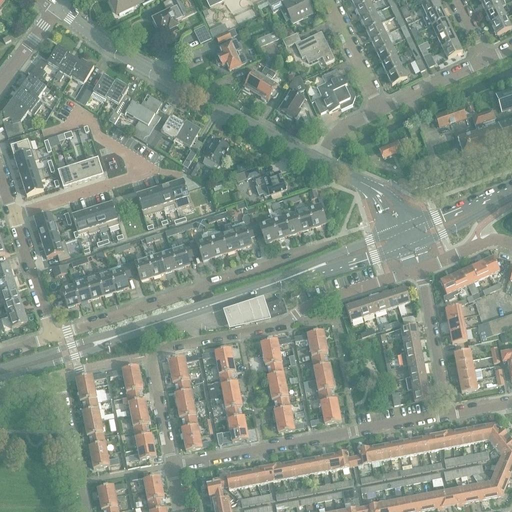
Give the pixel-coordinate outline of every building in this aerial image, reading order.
[(132,7),(142,2),(141,0),(110,0),(109,0),(114,11),(117,10),(119,16),(134,10),(132,7)] [(204,0),(209,10),(224,3),(222,0),(204,0)] [(283,1),(270,7),(273,14),(280,11),(285,23),(290,21),(292,25),(312,16),(304,0),(288,0),(284,2),(283,1)] [(350,0),(355,10),(370,3),(368,0),(350,0)] [(435,0),(422,6),(427,17),(442,10),(436,0),(435,0)] [(487,16),(501,9),(505,7),(501,0),(490,0),(481,4),(487,16)] [(175,23),(181,21),(172,1),(163,6),(165,11),(163,12),(165,15),(153,21),(154,23),(152,24),(156,32),(158,31),(159,33),(167,30),(168,32),(177,28),(175,23)] [(265,1),(256,5),(259,11),(268,6),(265,1)] [(355,10),(361,21),(376,14),(370,3),(355,10)] [(400,16),(394,6),(390,8),(395,19),(400,16)] [(487,16),(492,26),(506,19),(501,9),(487,16)] [(432,28),(447,21),(442,10),(427,17),(422,19),(427,30),(432,28)] [(361,21),(366,32),(381,25),(376,14),(361,21)] [(405,27),(400,16),(395,19),(400,29),(405,27)] [(511,31),(506,19),(492,26),(497,38),(511,31)] [(432,28),(437,39),(452,32),(447,21),(432,28)] [(366,32),(371,43),(386,36),(381,25),(366,32)] [(410,38),(405,27),(400,29),(405,40),(410,38)] [(213,47),(234,37),(232,32),(210,41),(213,47)] [(437,39),(443,50),(457,43),(452,32),(437,39)] [(260,49),(280,40),(276,33),(256,42),(260,49)] [(324,65),(333,61),(321,35),(300,45),(296,35),(282,42),(285,50),(294,45),(301,60),(304,58),(308,65),(321,59),(324,65)] [(210,41),(208,36),(198,41),(200,46),(210,41)] [(371,43),(376,54),(391,47),(386,36),(371,43)] [(415,49),(410,38),(405,40),(411,52),(415,49)] [(243,57),(240,52),(238,47),(237,47),(235,43),(219,50),(221,57),(217,58),(218,60),(217,61),(216,62),(215,65),(218,67),(220,67),(221,67),(222,68),(226,66),(229,73),(240,68),(240,67),(245,64),(245,63),(243,57)] [(463,54),(457,43),(443,50),(448,61),(463,54)] [(418,48),(423,59),(430,56),(428,56),(426,51),(429,49),(426,44),(418,48)] [(57,47),(47,64),(47,65),(59,72),(69,55),(57,47)] [(376,54),(381,65),(396,58),(391,47),(376,54)] [(420,60),(415,49),(411,52),(416,62),(420,60)] [(70,81),(71,79),(81,62),(69,55),(59,72),(58,74),(70,81)] [(435,67),(430,56),(423,59),(429,70),(435,67)] [(381,65),(387,76),(401,69),(396,58),(381,65)] [(420,60),(416,62),(414,63),(420,74),(426,71),(420,60)] [(48,65),(47,65),(47,64),(41,61),(33,71),(42,78),(46,74),(43,72),(48,65)] [(93,69),(81,62),(71,79),(84,86),(74,102),(80,105),(90,87),(85,84),(93,69)] [(274,65),(270,72),(275,75),(279,68),(274,65)] [(407,80),(401,69),(387,76),(392,87),(407,80)] [(33,71),(29,76),(39,83),(42,78),(33,71)] [(323,86),(321,92),(353,103),(355,98),(349,87),(347,88),(342,77),(339,78),(336,71),(321,78),(325,85),(323,86)] [(250,92),(255,95),(265,79),(253,72),(250,76),(247,75),(245,75),(242,80),(243,82),(246,83),(243,88),(244,88),(244,91),(248,93),(250,92)] [(50,92),(39,83),(29,76),(26,80),(27,81),(22,89),(38,101),(45,92),(48,94),(50,92)] [(270,82),(273,79),(267,76),(265,79),(255,95),(260,98),(260,100),(265,103),(266,102),(267,103),(270,98),(273,100),(275,99),(277,96),(277,93),(274,91),(277,86),(270,82)] [(105,102),(106,100),(115,85),(103,77),(95,90),(90,87),(80,105),(85,108),(93,95),(105,102)] [(298,96),(304,92),(298,78),(293,80),(289,88),(293,91),(291,95),(290,95),(280,111),(285,114),(285,115),(293,119),(293,118),(295,119),(300,112),(298,111),(303,102),(298,99),(299,98),(298,97),(298,96)] [(116,83),(115,85),(106,100),(118,107),(109,123),(115,126),(121,115),(127,105),(121,102),(128,90),(116,83)] [(54,96),(58,90),(54,87),(50,92),(54,96)] [(20,95),(15,102),(34,116),(43,105),(38,101),(22,89),(18,93),(20,95)] [(352,106),(353,103),(321,92),(320,95),(321,97),(313,101),(320,115),(327,112),(328,114),(339,109),(340,112),(352,106)] [(501,115),(511,111),(511,92),(496,98),(501,115)] [(130,107),(127,105),(121,115),(124,117),(125,115),(139,123),(131,136),(145,145),(157,125),(151,122),(161,105),(149,98),(142,110),(132,104),(130,107)] [(2,123),(4,128),(17,124),(17,125),(21,124),(27,115),(30,118),(32,116),(34,117),(34,116),(15,102),(12,106),(10,104),(3,114),(5,122),(2,123)] [(438,130),(440,129),(458,124),(458,122),(463,120),(460,109),(444,114),(444,115),(435,118),(438,130)] [(483,124),(485,129),(489,139),(482,142),(482,144),(478,146),(481,154),(508,145),(501,124),(495,126),(493,121),(495,120),(492,111),(481,115),(484,124),(483,124)] [(475,127),(483,124),(484,124),(481,115),(472,118),(475,127)] [(163,129),(157,125),(145,145),(151,148),(158,135),(160,136),(161,135),(175,144),(176,142),(175,142),(185,125),(184,125),(170,117),(163,129)] [(511,120),(501,124),(508,145),(511,143),(511,120)] [(4,128),(6,133),(18,129),(17,125),(17,124),(4,128)] [(185,124),(184,125),(185,125),(175,142),(176,142),(189,150),(188,151),(190,152),(182,167),(183,168),(187,170),(199,151),(192,146),(200,132),(194,128),(193,129),(185,124)] [(20,134),(18,129),(6,133),(7,138),(20,134)] [(464,160),(481,154),(478,146),(482,144),(482,142),(489,139),(485,129),(457,139),(464,160)] [(407,139),(402,141),(408,154),(413,152),(407,139)] [(214,173),(219,168),(224,160),(222,158),(228,148),(226,147),(226,146),(222,143),(221,144),(215,141),(209,151),(207,150),(202,158),(203,159),(202,165),(214,173)] [(30,142),(11,148),(14,158),(35,152),(35,151),(33,152),(30,142)] [(398,142),(380,148),(383,158),(402,151),(398,142)] [(35,152),(14,158),(17,168),(38,161),(35,152)] [(38,161),(17,168),(20,178),(41,171),(37,172),(34,163),(38,162),(38,161)] [(77,162),(76,162),(83,184),(93,180),(88,164),(87,161),(77,164),(77,162)] [(97,161),(88,164),(93,180),(103,177),(97,161)] [(76,162),(66,165),(68,170),(73,187),(83,184),(76,162)] [(190,172),(188,176),(193,179),(199,168),(194,165),(190,172)] [(257,169),(245,174),(247,181),(252,179),(254,183),(255,183),(257,188),(256,189),(259,197),(263,196),(264,199),(269,197),(271,197),(280,194),(285,192),(285,191),(287,189),(285,183),(282,182),(279,174),(261,180),(257,169)] [(68,170),(58,173),(63,190),(73,187),(68,170)] [(41,171),(20,178),(23,188),(45,181),(41,171)] [(183,182),(168,187),(176,210),(191,205),(183,182)] [(41,183),(24,188),(27,198),(44,193),(41,183)] [(220,184),(212,186),(214,193),(222,190),(220,184)] [(196,185),(188,188),(191,196),(199,193),(196,185)] [(168,187),(158,190),(165,211),(165,209),(174,206),(176,210),(168,187)] [(158,190),(148,193),(155,214),(165,211),(158,190)] [(144,218),(155,214),(148,193),(137,197),(144,218)] [(310,201),(316,200),(314,193),(308,194),(310,201)] [(280,194),(271,197),(272,202),(282,199),(280,194)] [(272,212),(280,209),(279,204),(270,207),(272,212)] [(102,208),(108,229),(119,226),(112,205),(102,208)] [(320,207),(308,211),(314,229),(326,225),(320,207)] [(92,211),(99,232),(98,230),(107,227),(108,229),(102,208),(92,211)] [(83,214),(89,235),(99,232),(92,211),(83,214)] [(308,211),(295,215),(301,233),(314,229),(308,211)] [(89,235),(83,214),(73,217),(78,236),(88,233),(89,235)] [(225,214),(214,217),(216,222),(227,219),(225,214)] [(50,215),(34,220),(37,230),(54,225),(50,215)] [(295,215),(283,219),(289,237),(301,233),(295,215)] [(283,219),(271,223),(277,241),(289,237),(283,219)] [(258,222),(251,225),(255,237),(262,235),(265,245),(277,241),(271,223),(260,227),(258,222)] [(54,225),(37,230),(40,240),(59,234),(56,224),(54,225)] [(243,224),(231,228),(238,251),(251,247),(249,239),(255,237),(251,225),(244,227),(243,224)] [(226,235),(221,237),(227,255),(238,251),(231,228),(230,228),(230,227),(227,227),(225,232),(226,235)] [(219,233),(207,234),(215,259),(227,255),(221,237),(220,237),(219,233)] [(59,234),(40,240),(43,250),(60,244),(57,235),(59,235),(59,234)] [(196,243),(189,245),(193,257),(200,255),(202,263),(215,259),(207,234),(205,234),(205,235),(201,236),(203,243),(197,245),(196,243)] [(187,259),(193,257),(189,245),(188,241),(176,245),(178,251),(171,253),(177,271),(189,267),(187,259)] [(60,244),(43,250),(47,260),(68,253),(65,243),(60,244)] [(69,246),(72,253),(78,251),(75,243),(69,246)] [(171,253),(159,257),(165,275),(177,271),(171,253)] [(159,257),(147,261),(153,279),(165,275),(159,257)] [(493,259),(482,264),(488,278),(499,273),(497,268),(493,259)] [(141,283),(153,279),(147,261),(135,265),(134,263),(127,265),(131,277),(138,275),(141,283)] [(482,264),(472,269),(478,283),(488,278),(482,264)] [(125,279),(131,277),(127,265),(120,268),(122,272),(110,275),(116,293),(128,289),(125,279)] [(55,279),(67,274),(64,266),(52,270),(55,279)] [(0,269),(0,282),(12,279),(8,267),(0,269)] [(467,288),(472,297),(474,302),(480,300),(477,294),(473,285),(478,283),(472,269),(461,274),(468,287),(467,288)] [(108,271),(96,275),(104,297),(116,293),(110,275),(108,271)] [(457,292),(467,288),(468,287),(461,274),(451,278),(457,292)] [(96,275),(85,279),(92,301),(104,297),(96,275)] [(446,297),(457,292),(451,278),(440,283),(446,297)] [(0,295),(16,290),(12,279),(0,282),(0,295)] [(73,283),(74,287),(80,305),(92,301),(85,279),(73,283)] [(68,309),(80,305),(74,287),(62,291),(68,309)] [(405,289),(393,293),(398,308),(410,304),(405,289)] [(0,295),(4,307),(20,301),(16,290),(0,295)] [(393,293),(381,297),(386,312),(398,308),(393,293)] [(263,297),(223,310),(229,329),(271,319),(263,297)] [(381,297),(369,301),(374,316),(386,312),(381,297)] [(4,307),(7,318),(23,313),(20,301),(4,307)] [(264,320),(275,316),(286,313),(282,301),(260,308),(264,320)] [(363,320),(374,316),(369,301),(358,305),(363,320)] [(350,324),(363,320),(358,305),(345,309),(345,307),(339,309),(343,319),(348,317),(350,324)] [(445,311),(447,323),(463,320),(460,309),(454,310),(445,311)] [(27,324),(23,313),(7,318),(11,329),(27,324)] [(403,326),(416,324),(414,317),(402,320),(403,326)] [(505,318),(500,320),(504,334),(510,332),(505,318)] [(447,323),(449,334),(465,331),(463,320),(447,323)] [(500,320),(494,322),(498,336),(504,334),(500,320)] [(494,322),(488,324),(492,338),(498,336),(494,322)] [(477,327),(479,334),(484,333),(486,340),(492,338),(488,324),(482,325),(477,327)] [(401,330),(403,342),(418,339),(416,327),(401,330)] [(467,342),(465,331),(449,334),(451,345),(467,342)] [(308,341),(309,346),(325,343),(322,332),(307,335),(307,336),(294,339),(295,343),(308,341)] [(508,334),(500,336),(501,345),(510,343),(508,334)] [(261,344),(263,355),(279,352),(278,347),(291,344),(290,339),(277,342),(277,341),(261,344)] [(403,342),(405,355),(421,352),(418,339),(403,342)] [(327,355),(325,343),(309,346),(312,364),(326,361),(325,356),(327,355)] [(491,350),(492,358),(499,357),(497,349),(491,350)] [(215,358),(217,364),(232,361),(230,350),(214,353),(215,354),(201,356),(202,361),(215,358)] [(267,367),(268,372),(282,370),(279,352),(263,355),(265,367),(267,367)] [(403,367),(408,367),(423,364),(421,352),(405,355),(401,356),(403,367)] [(454,355),(456,365),(472,362),(470,352),(454,355)] [(511,353),(501,355),(503,364),(508,363),(511,383),(511,353)] [(168,361),(171,373),(186,370),(185,364),(198,361),(197,357),(184,359),(184,358),(168,361)] [(235,373),(232,361),(217,364),(220,381),(233,378),(232,373),(235,373)] [(327,366),(326,361),(312,364),(316,381),(331,378),(329,366),(327,366)] [(456,365),(458,375),(473,372),(472,362),(456,365)] [(408,367),(410,379),(425,376),(423,364),(408,367)] [(123,376),(124,382),(140,379),(138,367),(122,371),(109,374),(110,379),(123,376)] [(175,384),(176,390),(190,387),(186,370),(171,373),(173,385),(175,384)] [(267,377),(270,389),(285,386),(282,370),(268,372),(269,377),(267,377)] [(458,375),(459,384),(475,381),(473,372),(458,375)] [(76,379),(78,391),(94,388),(93,382),(106,379),(105,375),(92,377),(91,376),(76,379)] [(408,391),(412,391),(428,388),(425,376),(410,379),(405,379),(408,391)] [(504,386),(502,376),(496,377),(497,385),(498,387),(504,386)] [(234,384),(233,378),(220,381),(223,398),(239,395),(237,383),(234,384)] [(334,390),(331,378),(316,381),(319,398),(333,395),(332,390),(334,390)] [(142,391),(140,379),(124,382),(128,400),(141,397),(140,391),(142,391)] [(477,391),(475,381),(459,384),(461,394),(465,394),(466,395),(468,394),(468,393),(477,391)] [(274,401),(275,407),(289,404),(285,386),(270,389),(272,402),(274,401)] [(175,395),(177,407),(193,404),(190,387),(176,390),(177,394),(175,395)] [(214,387),(208,388),(210,401),(217,399),(214,387)] [(82,402),(83,407),(97,405),(94,388),(78,391),(80,402),(82,402)] [(430,400),(428,388),(412,391),(415,403),(430,400)] [(394,407),(401,406),(398,394),(391,395),(394,407)] [(241,408),(239,395),(223,398),(227,416),(240,413),(239,408),(241,408)] [(334,400),(333,395),(319,398),(323,415),(338,412),(336,400),(334,400)] [(142,401),(141,397),(128,400),(131,416),(147,413),(144,401),(142,401)] [(181,419),(182,424),(196,422),(193,404),(177,407),(179,419),(181,419)] [(274,412),(276,424),(292,421),(289,404),(275,407),(276,411),(274,412)] [(82,412),(84,425),(100,422),(97,405),(83,407),(84,412),(82,412)] [(340,423),(338,412),(323,415),(323,420),(313,422),(314,427),(324,425),(325,426),(340,423)] [(149,425),(147,413),(131,416),(134,433),(148,431),(147,426),(149,425)] [(241,418),(240,413),(227,416),(230,433),(246,430),(243,418),(241,418)] [(293,426),(292,421),(276,424),(278,435),(294,432),(294,431),(303,429),(302,424),(293,426)] [(89,437),(90,442),(104,439),(100,422),(84,425),(87,437),(89,437)] [(181,429),(184,441),(200,438),(196,422),(182,424),(183,429),(181,429)] [(495,425),(479,428),(481,443),(489,442),(494,437),(491,433),(497,428),(495,425)] [(479,428),(469,430),(472,445),(481,443),(479,428)] [(500,431),(497,428),(491,433),(494,437),(489,442),(495,449),(508,439),(501,430),(500,431)] [(248,441),(246,430),(230,433),(231,438),(221,440),(222,445),(232,443),(232,444),(248,441)] [(466,446),(472,445),(469,430),(459,432),(462,446),(466,446)] [(149,436),(148,431),(134,433),(137,450),(153,447),(151,435),(149,436)] [(445,435),(435,437),(438,451),(453,448),(450,434),(450,432),(445,433),(445,435)] [(460,447),(462,446),(459,432),(450,434),(453,448),(460,447)] [(426,438),(425,438),(428,453),(438,451),(435,437),(431,437),(430,436),(425,437),(426,438)] [(201,444),(200,438),(184,441),(186,453),(202,450),(201,449),(211,447),(210,442),(201,444)] [(425,438),(415,440),(418,455),(428,453),(425,438)] [(89,447),(91,460),(107,457),(104,439),(90,442),(91,447),(89,447)] [(511,442),(508,439),(495,449),(502,458),(511,456),(511,446),(510,443),(511,442)] [(415,440),(406,442),(409,457),(418,455),(415,440)] [(406,442),(396,444),(399,458),(409,457),(406,442)] [(396,444),(387,446),(390,460),(399,458),(396,444)] [(387,446),(378,447),(381,462),(390,460),(387,446)] [(156,458),(153,447),(137,450),(138,456),(128,458),(129,463),(139,461),(140,462),(156,458)] [(378,447),(368,449),(371,464),(381,462),(378,447)] [(359,457),(353,458),(355,467),(371,464),(368,449),(358,451),(359,457)] [(347,453),(336,455),(339,470),(355,467),(353,458),(348,459),(347,453)] [(483,453),(474,455),(476,463),(485,462),(483,453)] [(336,455),(327,457),(330,472),(339,470),(336,455)] [(474,455),(464,457),(466,465),(476,463),(474,455)] [(511,456),(502,458),(499,464),(511,469),(511,456)] [(108,462),(107,457),(91,460),(93,470),(109,467),(119,465),(118,460),(108,462)] [(327,457),(318,459),(320,474),(330,472),(327,457)] [(464,457),(455,459),(457,467),(466,465),(464,457)] [(318,459),(308,461),(311,475),(320,474),(318,459)] [(446,469),(457,467),(455,459),(445,461),(446,469)] [(308,461),(299,463),(301,477),(311,475),(308,461)] [(299,463),(289,464),(292,479),(301,477),(299,463)] [(289,464),(280,466),(282,481),(292,479),(289,464)] [(511,469),(499,464),(496,473),(510,479),(511,473),(511,469)] [(274,467),(267,468),(270,483),(282,481),(280,466),(279,465),(274,466),(274,467)] [(482,466),(474,467),(475,476),(484,474),(482,466)] [(474,467),(464,469),(466,477),(475,476),(474,467)] [(254,469),(255,471),(257,486),(270,483),(267,468),(260,470),(260,468),(254,469)] [(464,469),(455,471),(457,479),(461,478),(466,477),(464,469)] [(255,471),(245,473),(247,487),(257,486),(255,471)] [(445,481),(457,479),(455,471),(444,473),(445,481)] [(245,473),(235,474),(238,489),(247,487),(245,473)] [(494,476),(492,482),(506,488),(510,479),(496,473),(494,476)] [(228,491),(238,489),(235,474),(225,476),(225,478),(217,480),(218,485),(226,483),(227,488),(228,491)] [(473,476),(478,487),(480,502),(490,500),(487,485),(492,482),(483,474),(473,476)] [(361,486),(375,483),(374,477),(360,480),(361,486)] [(144,487),(145,492),(161,489),(159,478),(143,481),(143,482),(130,484),(131,489),(144,487)] [(220,490),(227,488),(226,483),(218,485),(217,480),(213,480),(213,484),(206,486),(208,498),(210,497),(216,496),(216,495),(221,494),(220,490)] [(441,480),(432,481),(433,489),(443,488),(441,480)] [(502,497),(506,488),(492,482),(487,485),(490,500),(502,497)] [(97,490),(99,500),(115,497),(114,492),(127,490),(126,485),(113,488),(113,487),(97,490)] [(362,495),(375,493),(374,487),(360,489),(362,495)] [(397,502),(396,502),(397,511),(407,511),(405,500),(406,500),(404,487),(400,488),(400,489),(394,490),(397,502)] [(478,487),(468,489),(471,503),(480,502),(478,487)] [(163,500),(161,489),(145,492),(148,508),(162,505),(161,500),(163,500)] [(468,489),(459,490),(462,505),(471,503),(468,489)] [(361,511),(361,509),(360,509),(356,490),(352,491),(342,493),(343,498),(344,506),(350,505),(351,511),(345,511),(361,511)] [(462,506),(462,505),(459,490),(449,492),(452,507),(457,506),(457,507),(462,506)] [(443,509),(452,507),(449,492),(434,495),(436,510),(437,510),(438,511),(443,510),(443,509)] [(222,499),(221,494),(216,495),(216,496),(210,497),(212,504),(213,504),(214,511),(230,508),(228,498),(222,499)] [(271,495),(263,497),(265,504),(272,502),(271,495)] [(434,495),(424,497),(427,511),(436,510),(434,495)] [(103,511),(117,511),(115,497),(99,500),(101,511),(103,511)] [(263,497),(256,498),(257,505),(265,504),(263,497)] [(424,497),(415,499),(417,511),(425,511),(427,511),(424,497)] [(256,498),(248,500),(249,507),(257,505),(256,498)] [(417,511),(415,499),(406,500),(405,500),(407,511),(417,511)] [(242,508),(249,507),(248,500),(240,501),(242,508)] [(397,511),(396,502),(387,504),(388,511),(397,511)]
